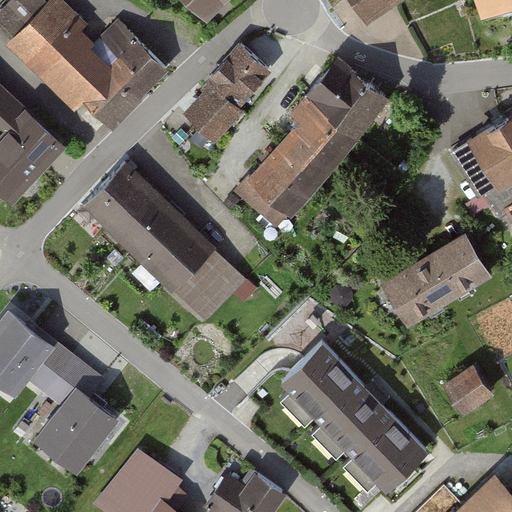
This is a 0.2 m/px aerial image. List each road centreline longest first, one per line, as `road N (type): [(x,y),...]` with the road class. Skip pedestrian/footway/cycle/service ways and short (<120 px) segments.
road 1 (unclassified): [(323,511),(16,254)]
road 2 (residential): [(16,254),(141,116),(240,27),(292,5)]
road 3 (residential): [(511,72),(446,77),(388,67),(345,47),(292,5)]
